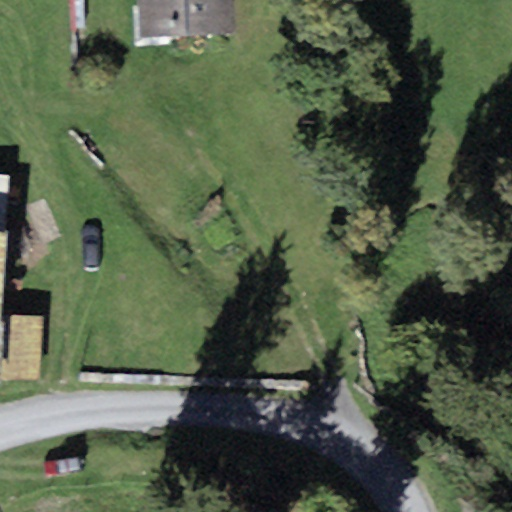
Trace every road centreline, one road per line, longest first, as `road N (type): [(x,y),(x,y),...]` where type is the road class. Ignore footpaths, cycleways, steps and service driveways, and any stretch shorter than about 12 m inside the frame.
road 1 (unclassified): [(408,511),(381,469),(345,442),(247,408),(86,408),(0,426)]
road 2 (track): [(187,135),(331,371),(345,442)]
